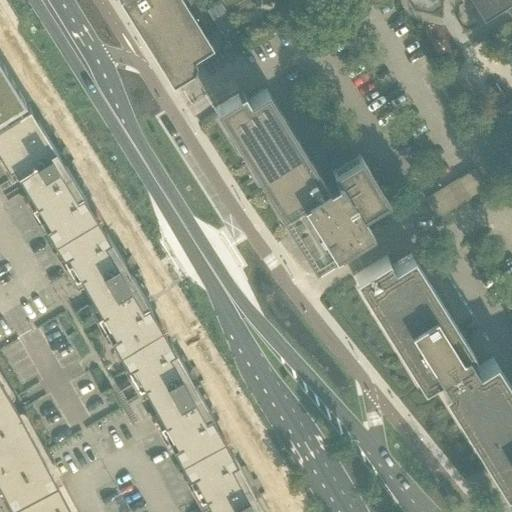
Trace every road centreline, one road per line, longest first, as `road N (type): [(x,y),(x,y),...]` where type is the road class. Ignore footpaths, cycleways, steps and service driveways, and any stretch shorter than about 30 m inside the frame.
road 1 (residential): [(378,463),(367,387),(246,229),(138,62),(72,44)]
road 2 (secondary): [(72,44),(214,282)]
road 3 (secondary): [(214,282),(344,511)]
road 4 (secondary): [(378,463),(214,282)]
